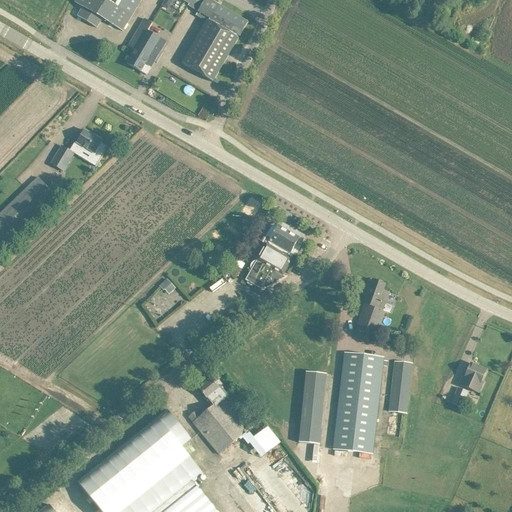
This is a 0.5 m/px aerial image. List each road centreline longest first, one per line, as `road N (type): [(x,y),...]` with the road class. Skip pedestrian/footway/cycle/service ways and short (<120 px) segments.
road 1 (unclassified): [(4,511),(187,361),(317,271),(349,229)]
road 2 (tertiary): [(206,147),(0,28)]
road 3 (tertiary): [(349,229),(511,316)]
road 4 (tertiary): [(349,229),(206,147)]
road 5 (unclassified): [(206,147),(273,0)]
